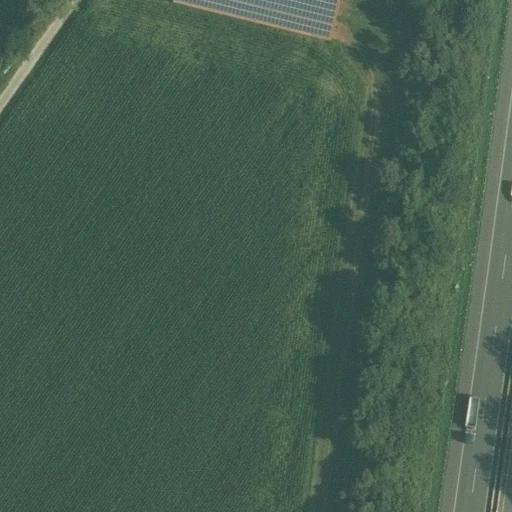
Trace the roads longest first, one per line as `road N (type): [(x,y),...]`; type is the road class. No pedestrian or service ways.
road 1 (motorway): [(511,176),(466,511)]
road 2 (track): [(71,0),(0,100)]
